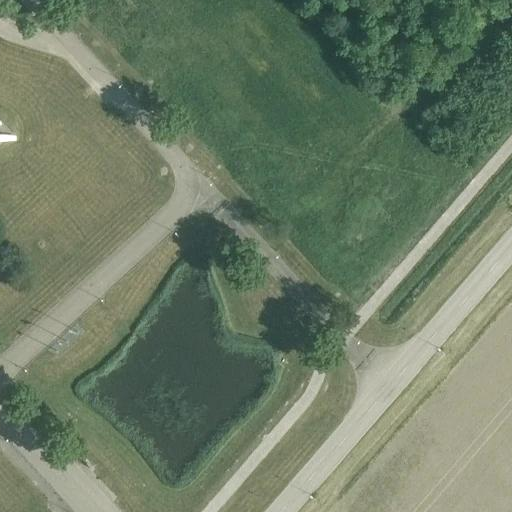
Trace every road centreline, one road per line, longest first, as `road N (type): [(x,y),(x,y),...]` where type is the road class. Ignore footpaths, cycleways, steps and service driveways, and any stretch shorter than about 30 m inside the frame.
road 1 (unclassified): [(25,0),(181,167),(188,184),(175,216),(0,376)]
road 2 (tertiary): [(282,511),(511,246)]
road 3 (unclassified): [(88,511),(0,416)]
